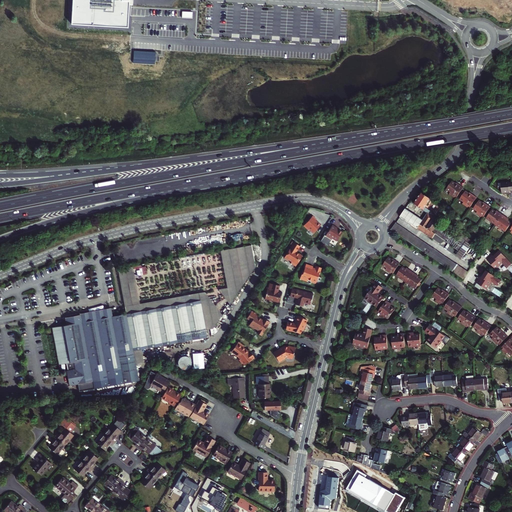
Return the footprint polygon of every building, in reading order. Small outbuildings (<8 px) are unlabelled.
[(72,0),(71,24),(128,27),(129,0),(72,0)] [(457,197),(463,187),(459,185),(458,185),(456,183),(452,181),(446,189),(450,192),(449,194),(454,198),(455,197),(455,196),(457,197)] [(511,181),(510,182),(510,181),(502,182),(503,193),(511,192),(511,191),(511,190),(511,181)] [(470,207),(477,197),(473,194),(472,195),(465,191),(460,199),(464,202),(462,204),(468,207),(468,206),(469,206),(470,207)] [(425,207),(431,199),(421,192),(415,203),(430,214),(427,219),(432,223),(435,218),(435,217),(434,216),(435,214),(433,213),(434,213),(425,207)] [(484,216),(490,207),(486,204),(485,205),(483,203),(479,200),(473,209),(477,211),(476,213),(481,217),(482,216),(482,215),(484,216)] [(406,208),(400,217),(440,243),(446,241),(461,251),(467,255),(474,244),(457,233),(435,218),(432,223),(427,219),(425,221),(406,208)] [(496,225),(503,215),(497,210),(496,212),(492,209),(486,218),(496,225)] [(509,219),(503,215),(496,225),(505,231),(511,222),(508,220),(509,219)] [(309,229),(314,233),(321,225),(315,220),(316,219),(312,216),(303,225),(308,230),(309,229)] [(396,223),(391,230),(393,231),(463,279),(469,271),(434,248),(433,250),(428,247),(429,245),(396,223)] [(332,238),(337,241),(342,232),(336,228),(337,227),(332,225),(325,236),(324,235),(321,241),(325,244),(328,245),(329,243),(332,238)] [(457,233),(474,244),(476,242),(459,230),(457,233)] [(298,253),(297,254),(296,253),(296,252),(299,246),(293,242),(291,245),(284,258),(287,260),(288,259),(291,261),(290,263),(295,266),(302,255),(298,253)] [(493,255),(487,260),(495,269),(502,262),(507,268),(511,264),(499,250),(496,254),(494,256),(493,255)] [(464,259),(467,255),(461,251),(458,255),(464,259)] [(392,272),(394,274),(401,264),(396,261),(393,259),(389,257),(383,266),(387,269),(385,270),(391,274),(392,273),(392,272)] [(300,279),(307,281),(307,279),(312,281),(312,282),(315,283),(316,282),(318,276),(319,276),(322,268),(316,266),(315,268),(315,269),(312,268),(313,267),(313,266),(306,264),(304,270),(303,270),(300,279)] [(407,282),(414,272),(408,268),(407,269),(403,266),(397,275),(407,282)] [(126,314),(200,301),(199,293),(139,304),(133,267),(118,270),(126,314)] [(480,276),(476,282),(486,289),(491,282),(497,286),(501,281),(486,271),(483,274),(481,277),(480,276)] [(407,282),(416,289),(423,280),(419,277),(420,276),(414,272),(407,282)] [(273,301),(278,302),(280,298),(280,295),(281,294),(282,292),(278,291),(280,285),(270,283),(269,287),(268,289),(267,289),(265,298),(274,300),(273,301)] [(378,308),(385,299),(380,295),(380,296),(378,295),(383,288),(377,284),(366,299),(370,303),(371,302),(378,308)] [(302,291),(303,290),(295,288),(295,289),(291,288),(290,295),(298,297),(297,299),(296,299),(295,304),(303,305),(304,302),(310,303),(312,292),(308,291),(307,292),(302,291)] [(441,304),(442,304),(442,303),(444,304),(450,295),(446,292),(445,292),(443,290),(439,288),(433,296),(437,299),(436,301),(441,304)] [(454,317),(455,316),(455,315),(456,316),(463,307),(457,303),(456,304),(454,302),(450,300),(445,308),(449,311),(448,313),(454,317)] [(126,314),(112,317),(111,308),(85,313),(79,314),(79,315),(64,318),(65,325),(52,328),(58,365),(66,364),(67,371),(66,371),(69,386),(77,385),(79,392),(139,381),(133,352),(207,339),(200,301),(126,314)] [(387,302),(379,313),(389,320),(396,311),(391,307),(392,306),(387,302)] [(468,328),(468,327),(469,326),(471,327),(477,318),(471,313),(470,314),(468,313),(464,310),(459,319),(463,322),(462,323),(468,328)] [(261,336),(263,333),(266,328),(267,326),(268,326),(270,322),(263,318),(262,320),(261,319),(260,319),(258,318),(259,318),(259,317),(256,315),(256,314),(251,311),(247,319),(251,321),(249,326),(254,329),(255,328),(258,331),(257,333),(261,336)] [(286,328),(292,332),(293,331),(295,331),(299,333),(301,333),(302,330),(303,330),(306,324),(305,324),(307,320),(304,319),(304,318),(302,317),(301,317),(298,316),(297,316),(295,320),(296,320),(294,323),(287,322),(286,328)] [(483,336),(484,335),(484,334),(486,335),(492,326),(486,322),(485,323),(483,321),(480,319),(474,327),(478,330),(477,332),(483,336)] [(442,327),(436,322),(432,327),(439,332),(442,327)] [(442,342),(443,343),(446,338),(439,332),(432,327),(431,326),(430,327),(427,332),(429,333),(429,334),(433,337),(432,338),(431,338),(427,343),(436,350),(442,342)] [(499,342),(501,344),(509,336),(504,331),(503,331),(501,329),(498,327),(491,334),(494,337),(493,339),(498,344),(499,343),(499,342)] [(362,336),(356,334),(353,345),(362,347),(362,348),(368,350),(373,331),(366,329),(364,337),(362,336)] [(422,348),(421,334),(415,334),(415,336),(409,336),(410,349),(422,348)] [(393,350),(406,349),(405,335),(398,335),(398,337),(392,337),(393,350)] [(376,351),(388,350),(387,336),(381,337),(381,338),(375,339),(376,351)] [(504,348),(503,349),(507,353),(509,352),(511,355),(511,339),(511,338),(503,346),(504,348)] [(248,353),(245,349),(243,348),(244,346),(238,342),(231,352),(237,357),(240,360),(239,361),(241,364),(243,364),(244,365),(251,360),(251,361),(255,358),(250,352),(248,353)] [(281,360),(281,361),(285,359),(285,358),(284,358),(286,357),(291,358),(292,358),(295,347),(288,346),(288,347),(284,346),(273,352),(279,362),(281,360)] [(365,382),(375,385),(376,378),(378,378),(380,369),(373,367),(369,368),(367,375),(365,382)] [(164,393),(170,382),(164,378),(163,379),(160,378),(162,376),(157,373),(157,374),(152,372),(145,389),(149,389),(151,387),(152,385),(158,388),(157,390),(161,392),(164,393)] [(406,386),(406,377),(405,374),(401,375),(402,378),(397,378),(398,380),(393,381),(394,391),(403,390),(403,388),(407,388),(406,386)] [(455,383),(458,383),(457,374),(444,375),(445,386),(455,385),(455,383)] [(259,384),(260,398),(272,397),(271,383),(270,383),(269,375),(257,376),(257,384),(259,384)] [(411,389),(420,388),(419,378),(418,375),(409,376),(409,377),(406,377),(406,386),(407,388),(410,387),(411,389)] [(428,384),(432,383),(431,375),(427,375),(428,377),(419,378),(420,388),(429,387),(428,384)] [(436,387),(445,386),(444,375),(435,376),(435,375),(431,375),(432,383),(436,383),(436,387)] [(245,377),(233,378),(234,398),(245,397),(244,382),(245,382),(245,377)] [(476,379),(477,389),(484,388),(484,389),(490,389),(489,377),(476,379)] [(476,379),(463,380),(464,391),(470,391),(470,389),(477,389),(476,379)] [(373,397),(375,392),(373,391),(375,385),(365,382),(362,394),(363,395),(373,397)] [(162,398),(165,400),(171,388),(168,387),(162,398)] [(173,406),(175,407),(181,395),(175,392),(174,393),(171,391),(172,390),(173,389),(171,388),(165,400),(169,402),(168,403),(173,406)] [(511,402),(511,392),(503,393),(503,391),(499,391),(500,400),(504,399),(504,403),(511,402)] [(184,414),(191,402),(190,402),(190,403),(186,401),(186,399),(186,398),(182,399),(181,402),(179,403),(175,410),(184,414)] [(190,417),(204,424),(209,414),(204,412),(204,413),(202,412),(203,411),(206,404),(205,403),(201,401),(199,400),(190,417)] [(280,401),(263,401),(264,410),(269,410),(277,410),(280,410),(280,401)] [(189,417),(195,404),(191,402),(184,414),(185,414),(185,416),(187,417),(188,416),(189,417)] [(357,416),(367,418),(368,412),(369,412),(371,407),(360,404),(357,416)] [(278,412),(277,410),(269,410),(269,415),(277,420),(279,413),(278,412)] [(435,424),(435,416),(431,416),(430,414),(430,412),(421,413),(422,423),(422,429),(430,428),(432,426),(431,425),(435,424)] [(413,427),(412,424),(422,423),(421,413),(412,414),(412,416),(406,417),(406,425),(410,425),(410,427),(413,427)] [(357,416),(354,415),(351,423),(352,423),(351,428),(365,431),(366,426),(365,426),(367,418),(357,416)] [(58,433),(55,436),(66,445),(74,435),(71,432),(77,426),(67,418),(61,424),(66,428),(60,435),(58,433)] [(103,434),(114,443),(117,439),(115,438),(121,431),(120,430),(124,425),(117,419),(113,424),(112,424),(103,434)] [(400,434),(404,431),(400,425),(394,429),(388,427),(387,431),(384,430),(381,439),(391,442),(394,432),(400,434)] [(133,446),(137,449),(146,438),(134,427),(128,434),(127,436),(129,438),(129,439),(135,444),(133,446)] [(261,432),(269,437),(271,433),(263,429),(261,432)] [(464,441),(467,444),(470,442),(472,444),(479,437),(471,430),(465,437),(461,434),(459,437),(464,441)] [(254,443),(265,450),(267,447),(264,445),(269,437),(261,432),(254,443)] [(114,443),(103,434),(95,443),(104,450),(109,445),(111,446),(114,443)] [(58,454),(66,445),(55,436),(52,440),(54,441),(49,447),(58,454)] [(194,450),(207,457),(216,441),(209,437),(205,443),(205,444),(203,444),(204,442),(199,440),(194,450)] [(153,453),(155,454),(156,454),(158,453),(160,452),(161,451),(155,446),(155,445),(146,438),(137,449),(140,451),(142,449),(148,454),(149,453),(150,453),(150,454),(151,454),(151,455),(152,455),(153,453)] [(351,438),(348,451),(358,453),(360,444),(358,444),(359,440),(351,438)] [(466,455),(472,448),(467,444),(464,441),(458,448),(456,447),(454,449),(456,451),(461,455),(463,453),(466,455)] [(221,461),(227,465),(233,453),(227,450),(226,451),(223,450),(224,448),(220,446),(219,447),(215,455),(214,456),(221,460),(221,461)] [(498,453),(496,454),(500,463),(510,458),(509,456),(505,448),(498,452),(498,453)] [(383,452),(380,451),(378,460),(391,464),(394,455),(390,454),(391,450),(383,449),(383,452)] [(82,459),(92,468),(95,465),(93,463),(98,457),(90,450),(82,459)] [(463,457),(461,455),(456,451),(450,458),(448,456),(446,459),(452,465),(455,462),(457,465),(463,457)] [(41,453),(36,458),(39,461),(33,467),(42,474),(52,462),(41,453)] [(360,456),(359,462),(366,465),(368,455),(365,454),(364,457),(360,456)] [(366,465),(374,468),(376,460),(372,459),(372,456),(368,455),(366,465)] [(89,471),(92,468),(82,459),(74,468),(82,476),(88,470),(89,471)] [(229,473),(242,480),(252,464),(244,460),(240,467),(240,468),(238,467),(239,466),(234,463),(229,473)] [(484,479),(482,482),(491,486),(492,483),(490,482),(495,472),(491,470),(493,465),(485,461),(483,466),(485,467),(480,477),(484,479)] [(149,466),(146,469),(157,478),(165,469),(156,462),(151,468),(149,466)] [(149,489),(157,478),(146,469),(144,473),(145,475),(140,481),(149,489)] [(347,489),(387,511),(396,511),(405,497),(396,492),(395,494),(365,477),(367,475),(358,470),(347,489)] [(257,491),(273,491),(273,480),(268,480),(268,481),(266,481),(266,480),(266,472),(258,472),(258,473),(258,477),(258,480),(253,480),(253,481),(252,482),(252,483),(253,484),(253,485),(258,485),(257,491)] [(440,482),(439,485),(442,486),(448,489),(449,486),(452,487),(455,478),(446,474),(443,483),(440,482)] [(102,483),(112,491),(121,481),(117,478),(116,480),(110,475),(102,483)] [(75,493),(73,491),(77,485),(72,480),(70,483),(62,476),(55,484),(64,492),(60,496),(62,498),(61,499),(64,501),(65,500),(67,502),(75,493)] [(321,491),(319,508),(330,509),(331,500),(337,498),(340,478),(328,477),(327,489),(321,491)] [(124,483),(121,481),(112,491),(121,499),(128,490),(122,485),(124,483)] [(483,499),(488,489),(489,489),(491,486),(482,482),(481,486),(477,484),(473,495),(472,494),(471,498),(481,503),(483,499)] [(448,498),(451,490),(448,489),(442,486),(439,485),(434,497),(438,498),(443,500),(445,501),(446,497),(448,498)] [(210,504),(222,511),(226,505),(223,504),(228,495),(222,492),(221,494),(218,492),(219,490),(213,487),(209,494),(205,491),(202,496),(206,498),(205,499),(211,503),(210,504)] [(92,496),(84,505),(90,510),(88,511),(94,511),(101,504),(92,496)] [(254,511),(257,508),(241,498),(237,504),(251,511),(254,511)] [(445,501),(443,500),(438,498),(435,507),(433,506),(432,509),(439,511),(444,511),(448,502),(445,501)] [(3,510),(6,511),(18,511),(23,507),(19,505),(17,507),(11,501),(3,510)] [(480,511),(482,504),(472,503),(472,507),(470,507),(469,511),(480,511)]
